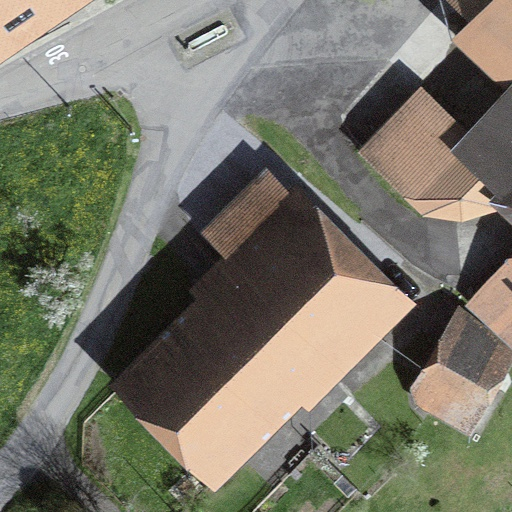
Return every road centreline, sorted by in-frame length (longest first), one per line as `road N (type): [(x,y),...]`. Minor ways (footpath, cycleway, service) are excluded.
road 1 (unclassified): [(0,479),(67,375),(122,262),(164,131),(140,26)]
road 2 (residential): [(140,26),(0,83)]
